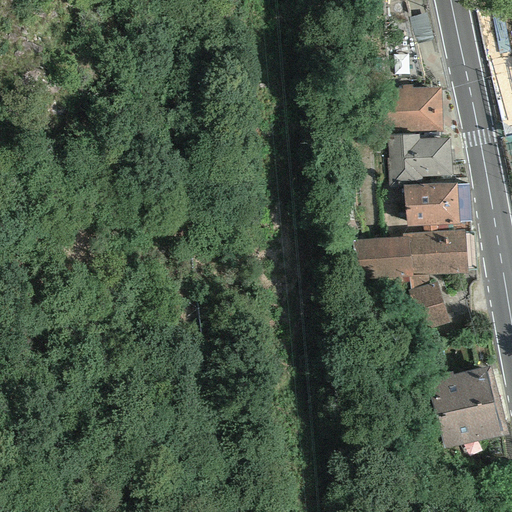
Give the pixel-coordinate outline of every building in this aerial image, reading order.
[(511,58),(486,64),(505,151),(511,149),(511,58)] [(435,88),(381,91),(382,133),(437,130),(435,88)] [(452,141),(387,142),(387,179),(452,178),(452,141)] [(459,186),(405,189),(406,228),(460,226),(459,186)] [(463,234),(355,238),(357,282),(465,278),(463,234)] [(489,368),(425,384),(442,450),(506,435),(489,368)]
